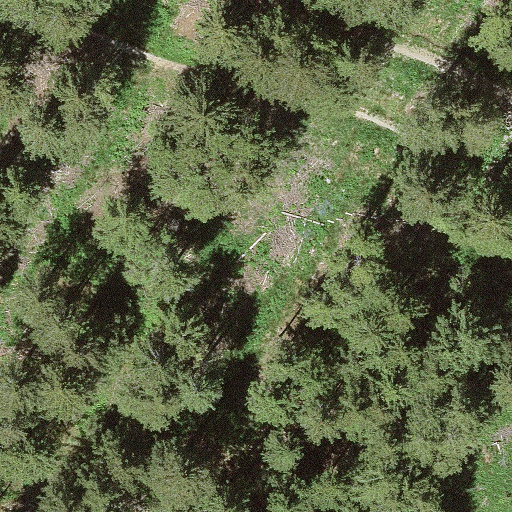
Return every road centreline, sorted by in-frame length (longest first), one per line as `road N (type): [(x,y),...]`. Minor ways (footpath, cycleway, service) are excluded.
road 1 (track): [(0,16),(409,133),(511,146)]
road 2 (track): [(511,89),(311,0)]
